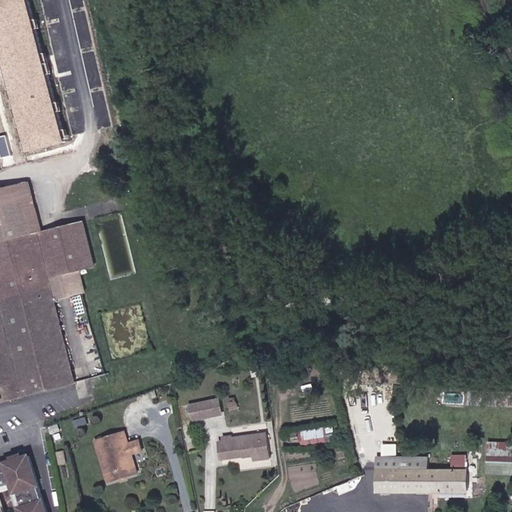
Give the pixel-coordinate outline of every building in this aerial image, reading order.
[(23,0),(0,0),(0,65),(23,153),(61,143),(23,0)] [(0,398),(74,380),(45,274),(66,268),(72,290),(81,287),(75,266),(90,261),(79,218),(36,230),(23,181),(0,186),(0,398)] [(79,291),(70,293),(76,313),(84,311),(79,291)] [(213,401),(217,416),(224,414),(221,399),(213,401)] [(191,406),(194,420),(217,416),(213,401),(191,406)] [(325,428),(303,431),(302,437),(304,443),(327,440),(325,428)] [(125,432),(117,435),(121,446),(129,444),(125,432)] [(232,438),(233,442),(221,444),(222,458),(255,453),(256,459),(271,456),(268,433),(232,438)] [(121,446),(117,435),(97,441),(110,481),(137,472),(132,453),(143,449),(140,440),(129,444),(121,446)] [(511,445),(490,444),(490,457),(511,457),(511,445)] [(48,511),(29,453),(1,463),(8,484),(15,481),(25,511),(48,511)] [(430,456),(379,456),(379,492),(467,493),(467,470),(454,469),(430,469),(430,456)] [(511,457),(490,457),(489,473),(511,473),(511,457)] [(454,469),(467,470),(467,458),(454,458),(454,469)] [(1,463),(0,463),(0,482),(1,486),(8,484),(1,463)]
